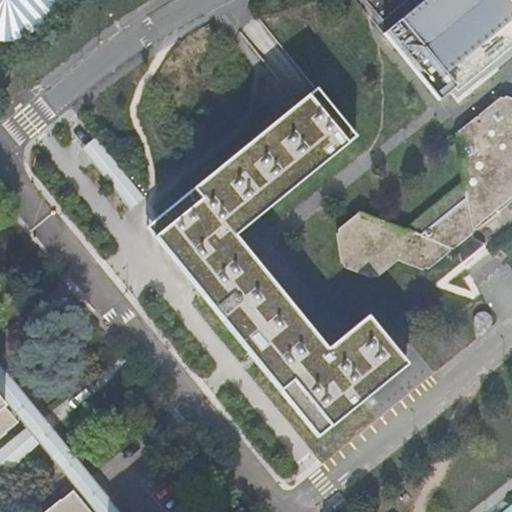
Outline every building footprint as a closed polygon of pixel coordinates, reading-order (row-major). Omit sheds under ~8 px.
[(0,0),(0,36),(8,38),(20,34),(36,24),(54,8),(59,0),(0,0)] [(511,0),(433,0),(404,24),(403,22),(385,36),(441,103),(473,77),(475,79),(506,53),(504,51),(511,44),(511,0)] [(359,140),(318,91),(147,231),(319,440),(362,405),(407,368),(369,321),(347,338),(329,353),(237,241),(359,140)] [(458,248),(463,262),(489,242),(475,234),(473,227),(476,224),(478,227),(486,217),(498,212),(510,197),(511,197),(511,196),(511,100),(503,97),(498,103),(460,134),(467,180),(407,227),(362,208),(360,212),(353,219),(342,225),(342,260),(377,274),(388,262),(401,256),(430,267),(437,257),(451,249),(449,248),(451,245),(458,248)] [(93,511),(76,490),(48,511),(0,511),(0,440),(9,433),(9,432),(21,423),(11,410),(8,407),(0,397),(0,511),(93,511)] [(0,482),(39,446),(27,430),(0,451),(0,482)]
